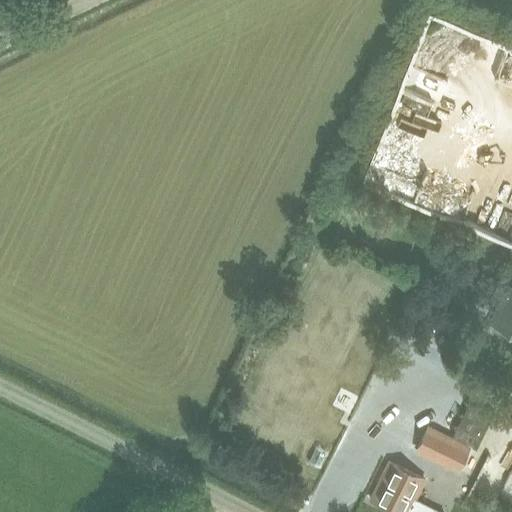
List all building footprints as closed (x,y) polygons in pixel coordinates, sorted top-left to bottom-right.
[(487,265),(492,254),(498,240),(470,227),(464,241),(484,250),(479,261),(463,254),(454,274),(478,285),(487,265)] [(511,248),(502,267),(511,271),(511,248)] [(511,289),(509,287),(492,321),(495,328),(511,336),(511,289)] [(477,361),(481,351),(466,344),(462,354),(477,361)] [(468,402),(453,433),(474,444),(490,413),(468,402)] [(458,468),(464,471),(466,472),(476,450),(469,446),(429,426),(417,449),(458,470),(458,468)] [(440,511),(414,499),(424,479),(390,462),(372,499),(397,511),(440,511)]
